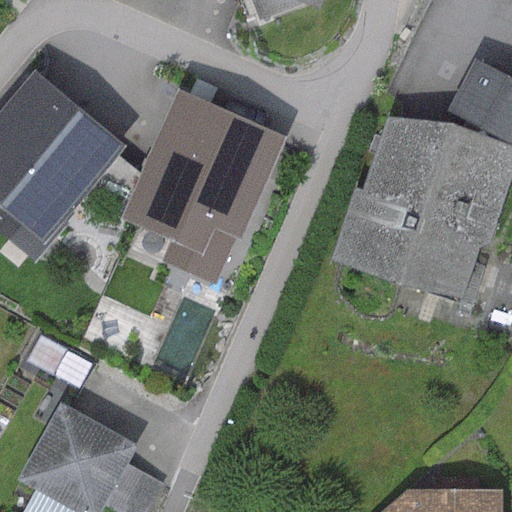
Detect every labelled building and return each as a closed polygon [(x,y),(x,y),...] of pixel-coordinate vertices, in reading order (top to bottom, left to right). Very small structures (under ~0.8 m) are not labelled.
[(257,0),(266,23),(310,6),(327,12),(331,0),(257,0)] [(459,130),(382,113),(358,191),(351,189),(326,264),(460,301),(474,250),(486,245),(511,164),(511,146),(511,143),(511,82),(468,61),(443,114),(461,122),(459,130)] [(134,148),(41,73),(0,124),(0,200),(56,245),(103,186),(139,199),(148,179),(124,160),(134,148)] [(295,139),(189,91),(148,179),(139,199),(130,220),(177,241),(166,264),(220,288),(242,239),(248,242),(295,139)] [(0,232),(40,265),(56,245),(0,200),(0,232)] [(511,267),(485,331),(511,342),(511,267)] [(144,449),(67,406),(25,482),(39,490),(26,511),(108,511),(112,506),(134,466),(144,449)] [(149,511),(166,484),(134,466),(112,506),(121,511),(149,511)] [(403,492),(378,511),(498,511),(498,492),(403,492)]
